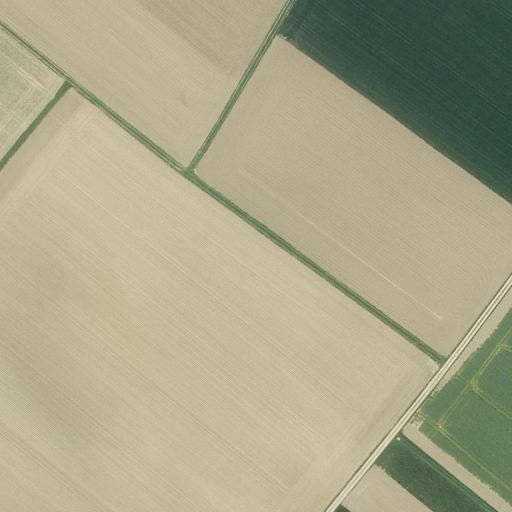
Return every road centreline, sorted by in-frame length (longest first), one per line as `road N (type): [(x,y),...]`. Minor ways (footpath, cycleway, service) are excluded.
road 1 (track): [(290,0),(187,177),(447,367)]
road 2 (track): [(328,511),(511,280)]
road 3 (track): [(187,177),(0,25)]
road 4 (track): [(393,431),(494,511)]
